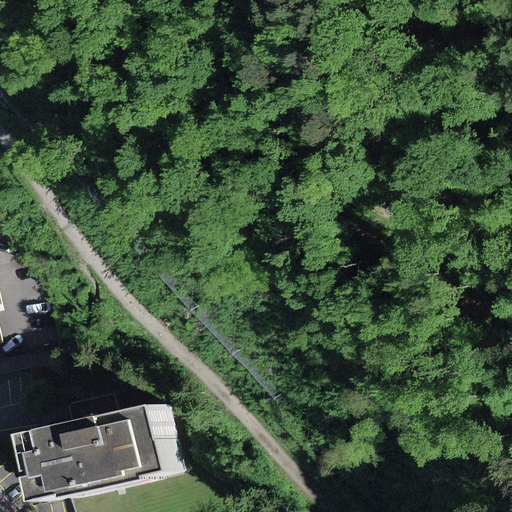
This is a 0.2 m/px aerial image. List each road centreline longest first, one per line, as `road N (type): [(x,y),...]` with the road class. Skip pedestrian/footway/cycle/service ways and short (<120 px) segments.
road 1 (track): [(0,139),(92,258),(338,511)]
road 2 (track): [(511,315),(379,201)]
